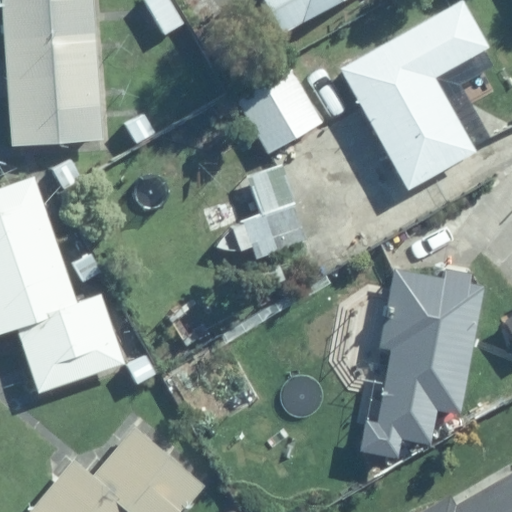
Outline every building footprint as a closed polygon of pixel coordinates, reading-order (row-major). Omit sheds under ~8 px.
[(90,0),(0,0),(13,148),(102,141),(90,0)] [(258,0),(277,36),(337,0),(258,0)] [(462,0),(461,0),(340,67),(407,188),(475,150),(435,78),(489,47),(462,0)] [(297,65),(234,96),(264,157),(327,126),(297,65)] [(34,179),(0,190),(0,335),(20,328),(40,389),(123,362),(101,297),(76,305),(34,179)] [(379,423),(367,421),(361,450),(398,457),(402,438),(429,443),(436,408),(459,412),(483,287),(470,284),(472,275),(447,271),(445,281),(398,272),(384,345),(394,347),(379,423)] [(94,478),(73,461),(29,511),(180,511),(203,486),(135,430),(94,478)] [(452,497),(425,511),(511,511),(511,474),(457,506),(452,497)]
